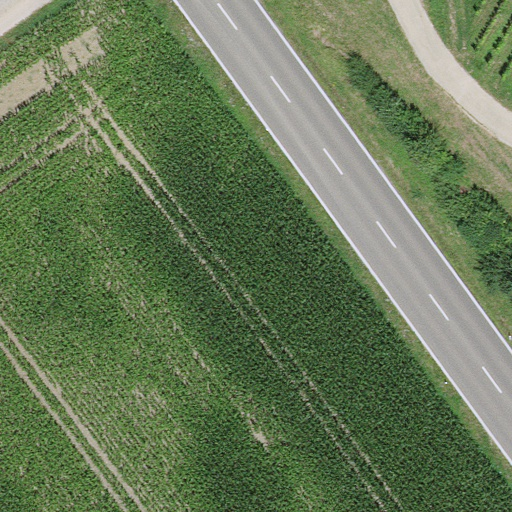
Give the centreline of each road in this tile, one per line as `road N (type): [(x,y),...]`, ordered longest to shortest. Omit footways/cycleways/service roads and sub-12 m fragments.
road 1 (secondary): [(511,392),(218,0)]
road 2 (track): [(406,0),(430,52),(485,111),(511,126)]
